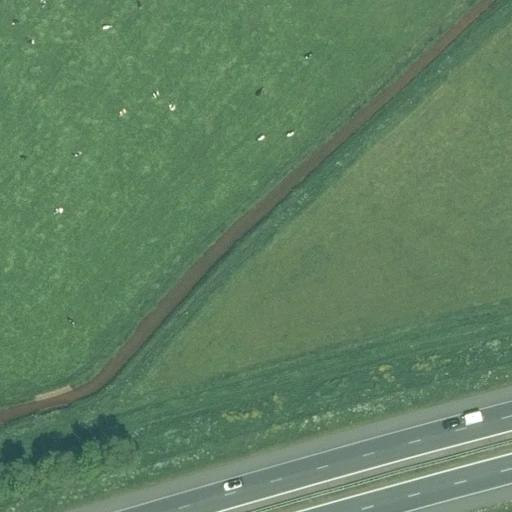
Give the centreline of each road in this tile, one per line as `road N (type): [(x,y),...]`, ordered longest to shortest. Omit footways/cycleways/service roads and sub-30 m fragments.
road 1 (motorway): [(511,418),(174,511)]
road 2 (motorway): [(358,511),(511,471)]
